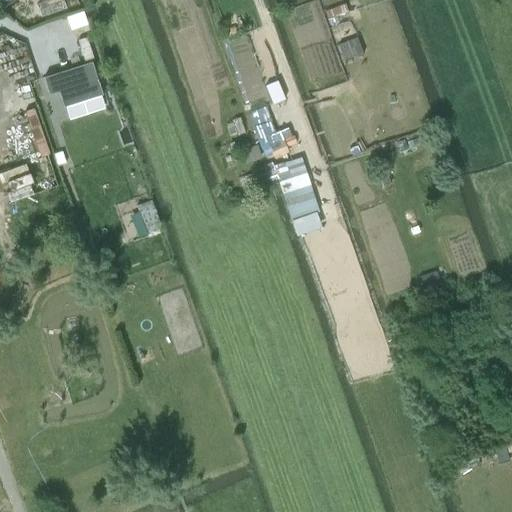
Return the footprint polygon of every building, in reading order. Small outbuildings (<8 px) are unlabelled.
[(356,39),(338,46),(344,62),(362,55),(356,39)] [(91,62),(43,78),(43,79),(45,78),(50,94),(59,91),(64,106),(100,95),(90,64),(92,63),(91,62)] [(257,148),(242,154),(245,164),(260,159),(257,148)] [(62,151),(54,154),(57,166),(66,163),(62,151)] [(295,235),(322,227),(301,157),(274,166),(295,235)] [(386,174),(379,177),(383,187),(390,184),(386,174)] [(151,202),(135,209),(147,238),(162,233),(151,202)] [(503,445),(493,448),(499,466),(509,462),(503,445)]
